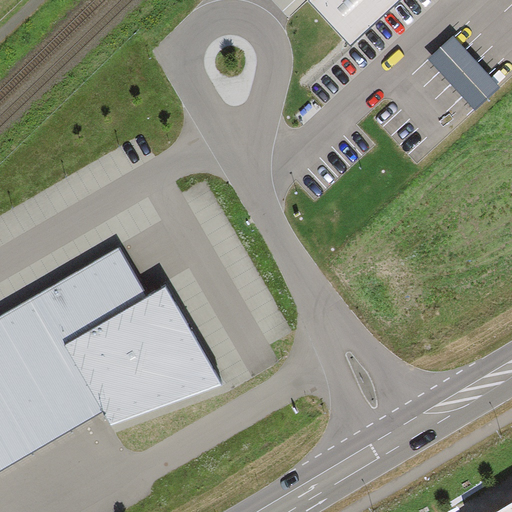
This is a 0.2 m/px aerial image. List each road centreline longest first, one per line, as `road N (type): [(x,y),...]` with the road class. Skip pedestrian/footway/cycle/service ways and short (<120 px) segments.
road 1 (residential): [(243,167),(274,70),(267,37),(229,18),(197,31),(183,61),(224,136)]
road 2 (residential): [(243,167),(338,338)]
road 3 (residential): [(424,430),(373,353),(338,338)]
road 4 (residential): [(338,338),(339,367),(381,456)]
